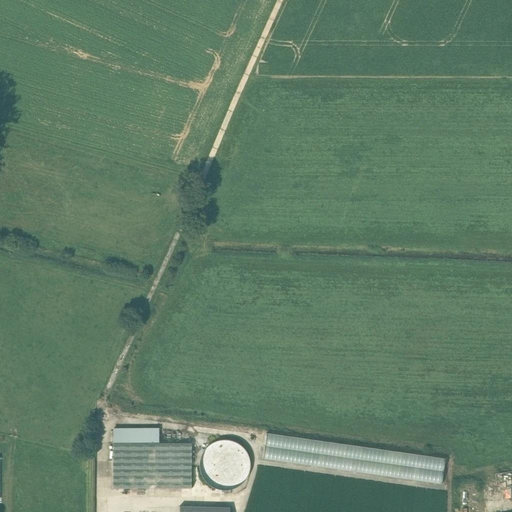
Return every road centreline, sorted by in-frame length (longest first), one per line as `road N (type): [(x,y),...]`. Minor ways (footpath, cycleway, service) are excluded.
road 1 (track): [(0,252),(151,289),(171,289),(192,253),(511,264)]
road 2 (track): [(97,426),(281,0)]
